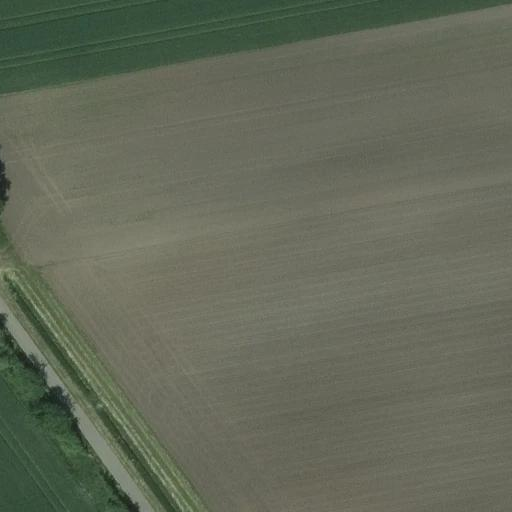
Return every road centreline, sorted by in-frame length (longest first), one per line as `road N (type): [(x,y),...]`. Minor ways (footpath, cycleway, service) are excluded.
road 1 (track): [(0,293),(147,258),(511,195)]
road 2 (unclassified): [(0,322),(134,511)]
